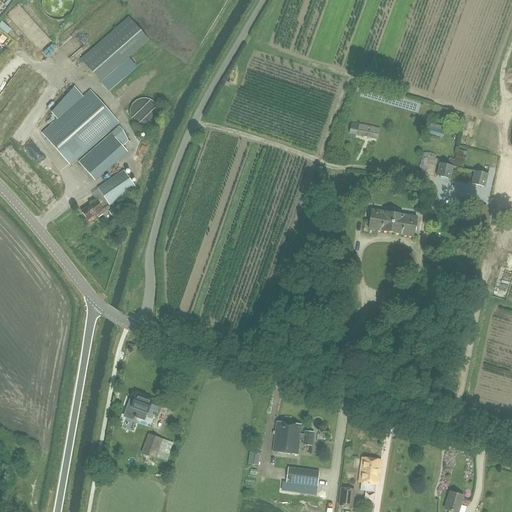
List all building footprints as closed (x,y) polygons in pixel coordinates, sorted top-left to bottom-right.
[(149,40),(129,17),(81,59),(101,82),(149,40)] [(84,36),(89,33),(82,23),(77,27),(84,36)] [(342,77),(329,114),(335,116),(349,80),(342,77)] [(90,91),(42,133),(70,165),(119,123),(90,91)] [(379,128),(359,125),(357,135),(377,139),(379,128)] [(24,137),(27,132),(19,127),(15,133),(24,137)] [(95,181),(127,152),(111,133),(78,162),(95,181)] [(29,141),(22,148),(29,155),(36,149),(29,141)] [(139,160),(145,144),(138,141),(131,157),(139,160)] [(463,168),(467,152),(457,149),(454,160),(453,165),(463,168)] [(450,179),(453,166),(440,163),(436,176),(450,179)] [(109,206),(135,187),(123,170),(97,188),(109,206)] [(485,188),(488,174),(474,171),(471,184),(485,188)] [(33,193),(42,205),(54,196),(45,184),(33,193)] [(96,201),(72,218),(83,233),(87,230),(91,236),(99,230),(95,225),(107,216),(96,201)] [(481,237),(486,206),(477,204),(472,236),(481,237)] [(108,211),(115,221),(124,215),(117,205),(108,211)] [(369,229),(413,237),(416,217),(372,210),(369,229)] [(330,238),(329,242),(329,244),(334,246),(336,246),(338,239),(330,238)] [(150,399),(149,401),(147,399),(149,397),(136,392),(135,395),(133,393),(129,397),(123,415),(133,419),(134,416),(144,419),(148,414),(149,409),(157,412),(160,402),(150,399)] [(251,406),(251,425),(260,425),(260,414),(264,415),(264,406),(251,406)] [(160,424),(161,435),(173,434),(172,423),(160,424)] [(298,455),(299,440),(304,440),(303,446),(312,447),(313,434),(305,433),(304,436),(300,436),(301,426),(276,423),(273,452),(298,455)] [(166,461),(173,442),(148,434),(141,453),(166,461)] [(258,466),(261,446),(250,445),(247,465),(258,466)] [(362,459),(359,482),(378,484),(381,461),(362,459)] [(286,483),(317,486),(319,471),(288,467),(286,483)] [(353,508),(355,490),(340,488),(338,506),(353,508)] [(445,509),(449,511),(448,511),(458,511),(463,497),(450,493),(445,509)]
